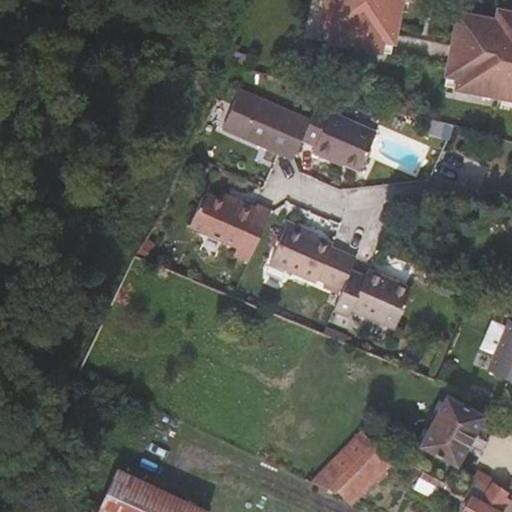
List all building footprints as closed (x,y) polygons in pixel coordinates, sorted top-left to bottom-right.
[(394,35),(401,0),(323,0),(320,21),(331,23),(328,34),(381,45),(383,33),(394,35)] [(511,106),(511,9),(495,7),(493,18),(456,12),(442,94),(511,106)] [(320,119),(247,92),(231,131),(288,154),(304,161),(312,140),(320,119)] [(367,146),(376,123),(326,105),(320,119),(312,140),(328,146),(325,152),(343,159),(347,157),(361,162),(367,146)] [(261,262),(282,212),(267,206),(266,208),(251,202),(247,213),(232,206),(235,202),(215,193),(203,227),(251,247),(247,256),(261,262)] [(247,213),(251,202),(238,196),(235,202),(232,206),(247,213)] [(357,293),(370,262),(346,251),(346,247),(302,227),(286,265),(330,286),(332,282),(357,293)] [(410,332),(428,290),(384,273),(368,313),(410,332)] [(511,331),(506,329),(493,357),(508,364),(502,379),(511,384),(511,331)] [(474,455),(481,443),(491,422),(446,402),(440,415),(445,418),(434,442),(429,440),(424,450),(429,453),(427,458),(465,475),(474,455)] [(354,505),(395,459),(375,450),(383,442),(366,429),(350,445),(318,477),(311,485),(354,505)] [(318,477),(350,445),(344,438),(311,471),(318,477)] [(483,458),(488,447),(481,443),(474,455),(483,458)] [(117,511),(132,483),(104,470),(83,511),(117,511)] [(488,504),(495,490),(511,497),(511,492),(485,479),(475,499),(484,503),(488,504)] [(475,499),(460,491),(441,482),(433,502),(452,511),(458,498),(481,509),(479,511),(502,511),(488,504),(484,503),(475,499)] [(192,511),(132,483),(117,511),(192,511)] [(511,511),(511,504),(511,502),(511,497),(495,490),(488,504),(502,511),(511,511)]
